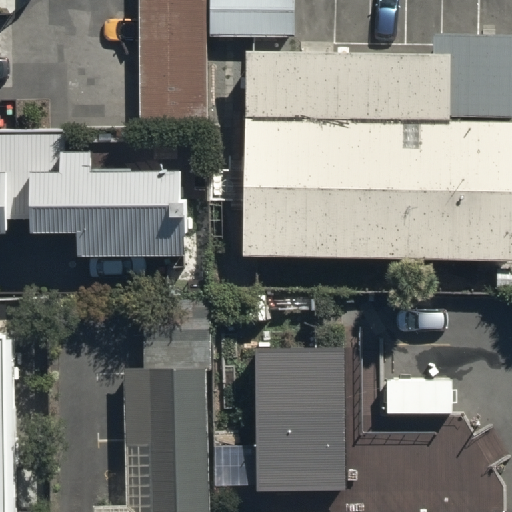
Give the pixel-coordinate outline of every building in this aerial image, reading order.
[(209,124),(206,0),(141,0),(143,126),(209,124)] [(219,0),(220,38),(298,37),(297,0),(219,0)] [(0,87),(16,88),(15,15),(0,14),(0,87)] [(246,46),(243,252),(511,256),(511,32),(437,32),(437,49),(246,46)] [(0,228),(11,229),(11,219),(31,219),(31,228),(80,227),(80,252),(185,251),(184,167),(93,168),(93,149),(68,149),(68,129),(0,129),(0,228)] [(6,332),(0,331),(0,511),(9,511),(6,332)] [(261,341),(259,482),(350,483),(351,342),(261,341)] [(94,511),(210,511),(207,365),(127,367),(130,503),(95,504),(94,511)]
